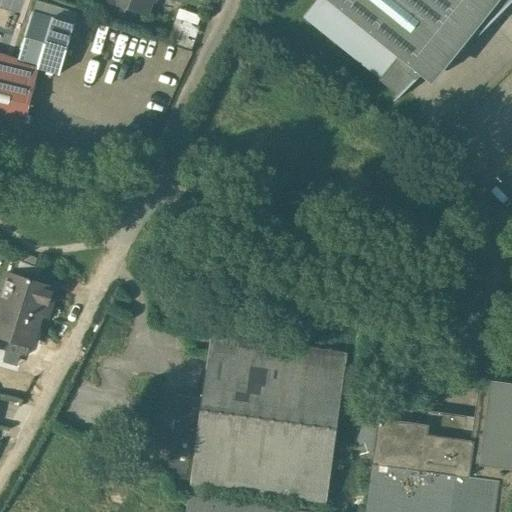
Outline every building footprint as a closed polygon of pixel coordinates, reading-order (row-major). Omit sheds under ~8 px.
[(150,0),(108,0),(108,1),(146,14),(150,0)] [(315,0),(303,15),(381,76),(379,79),(398,93),(391,100),(393,101),(421,72),(429,77),(470,25),(478,33),(511,0),(315,0)] [(201,18),(180,10),(168,41),(190,49),(201,18)] [(32,11),(18,58),(38,65),(38,67),(60,73),(75,24),(32,11)] [(38,65),(18,58),(0,52),(0,128),(22,134),(38,67),(38,65)] [(36,257),(26,254),(23,260),(34,264),(36,257)] [(18,260),(13,274),(37,281),(41,268),(18,260)] [(8,272),(4,275),(0,287),(0,301),(38,314),(46,316),(54,290),(38,285),(39,282),(37,281),(13,274),(12,274),(8,272)] [(38,314),(0,301),(0,327),(3,328),(0,336),(3,337),(28,345),(29,343),(38,314)] [(190,479),(190,484),(199,485),(325,502),(346,351),(209,333),(201,396),(176,393),(165,475),(190,479)] [(29,344),(29,343),(28,345),(3,337),(0,347),(0,348),(25,356),(29,344)] [(511,511),(511,382),(478,378),(472,428),(470,438),(466,474),(499,479),(494,511),(511,511)] [(378,403),(377,416),(410,421),(411,407),(378,403)] [(426,409),(424,422),(428,423),(427,432),(470,438),(472,428),(464,427),(465,414),(426,409)] [(377,416),(371,462),(466,474),(470,438),(427,432),(428,423),(424,422),(410,421),(377,416)] [(466,474),(371,462),(364,511),(494,511),(499,479),(466,474)] [(188,494),(185,494),(183,511),(316,511),(198,496),(199,485),(190,484),(188,494)]
